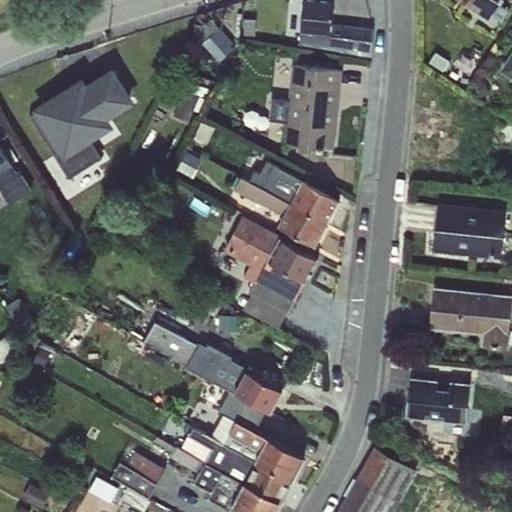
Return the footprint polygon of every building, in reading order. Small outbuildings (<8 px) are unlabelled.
[(302,0),(298,44),(371,57),(373,29),(333,23),(334,0),(302,0)] [(460,0),(489,18),(500,0),(460,0)] [(243,20),(243,37),(255,37),(255,20),(243,20)] [(217,31),(202,44),(219,63),(233,50),(217,31)] [(511,50),(499,71),(511,79),(511,50)] [(292,64),(283,143),(334,149),(342,70),(292,64)] [(81,78),(30,110),(62,160),(110,130),(105,123),(135,104),(112,68),(87,83),(81,78)] [(484,79),(472,83),(478,98),(489,94),(484,79)] [(189,80),(174,115),(189,121),(194,110),(199,112),(209,88),(189,80)] [(511,127),(490,124),(488,145),(511,147),(511,127)] [(0,143),(0,176),(15,167),(0,143)] [(185,154),(177,169),(189,175),(197,161),(185,154)] [(289,204),(303,180),(280,167),(283,162),(272,156),(263,173),(272,178),(266,189),(241,176),(234,188),(283,215),(289,204)] [(303,180),(289,204),(327,225),(340,200),(303,180)] [(437,203),(432,251),(501,258),(506,210),(437,203)] [(289,204),(283,215),(277,226),(315,247),(327,225),(289,204)] [(267,261),(281,237),(242,215),(223,250),(261,271),(256,281),(295,303),(306,283),(267,261)] [(267,261),(306,283),(320,259),(281,237),(267,261)] [(295,303),(256,281),(249,293),(252,295),(244,308),(281,329),(295,303)] [(511,295),(433,287),(429,329),(481,334),(480,347),(509,349),(511,301),(511,295)] [(19,296),(4,305),(19,331),(35,322),(19,296)] [(221,315),(237,315),(236,310),(221,301),(221,315)] [(234,393),(246,371),(224,359),(198,346),(155,322),(139,314),(128,333),(144,342),(187,367),(213,381),(234,393)] [(237,315),(221,315),(219,315),(219,331),(236,332),(237,315)] [(80,316),(59,345),(70,353),(90,323),(82,317),(80,316)] [(10,331),(0,338),(0,361),(1,363),(21,344),(10,331)] [(40,348),(32,362),(43,368),(51,353),(40,348)] [(246,371),(234,393),(250,401),(272,413),(284,391),(246,371)] [(409,378),(405,418),(465,423),(469,383),(449,382),(449,389),(436,388),(437,380),(409,378)] [(234,393),(213,381),(198,409),(216,418),(223,406),(242,417),(250,401),(234,393)] [(223,444),(255,462),(268,437),(236,420),(224,414),(216,429),(218,430),(214,438),(223,444)] [(222,471),(244,483),(255,462),(223,444),(214,438),(187,424),(176,446),(204,461),(222,471)] [(268,437),(255,462),(292,482),(306,457),(268,437)] [(120,464),(157,484),(165,469),(127,446),(118,463),(120,464)] [(204,461),(176,446),(170,457),(199,472),(193,483),(210,492),(206,499),(229,511),(231,511),(234,508),(231,506),(244,483),(222,471),(204,461)] [(375,446),(336,511),(393,511),(418,471),(375,446)] [(68,461),(63,472),(83,482),(89,471),(68,461)] [(477,461),(467,478),(486,488),(495,471),(477,461)] [(255,462),(244,483),(280,503),(292,482),(255,462)] [(157,484),(120,464),(112,477),(149,498),(157,484)] [(231,506),(234,508),(242,511),(275,511),(280,503),(244,483),(231,506)] [(50,494),(31,485),(25,499),(43,508),(50,494)] [(128,487),(121,500),(142,511),(144,511),(151,500),(128,487)]
